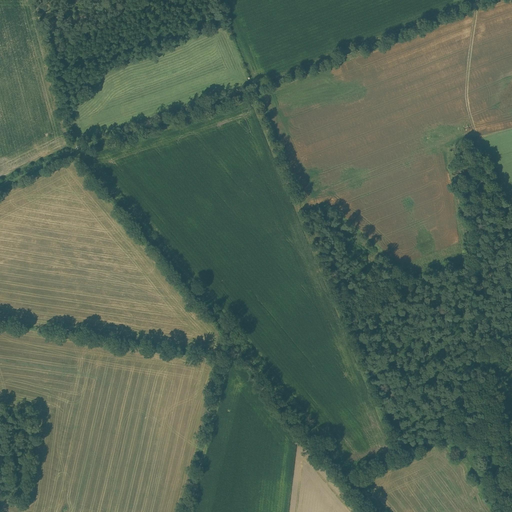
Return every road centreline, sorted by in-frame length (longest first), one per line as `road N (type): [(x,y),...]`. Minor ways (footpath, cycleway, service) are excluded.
road 1 (track): [(0,189),(77,149),(489,0)]
road 2 (track): [(77,149),(377,511)]
road 3 (track): [(191,511),(233,339)]
